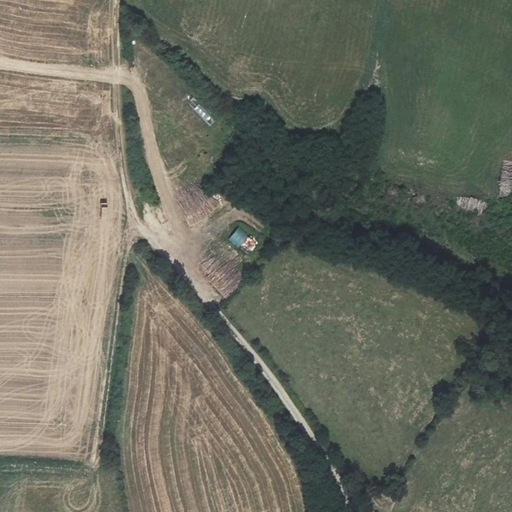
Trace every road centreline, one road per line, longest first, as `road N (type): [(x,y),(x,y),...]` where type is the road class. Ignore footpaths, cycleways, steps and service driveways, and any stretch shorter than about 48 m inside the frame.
road 1 (unclassified): [(348,511),(273,384),(141,229)]
road 2 (track): [(141,229),(117,123),(117,0)]
